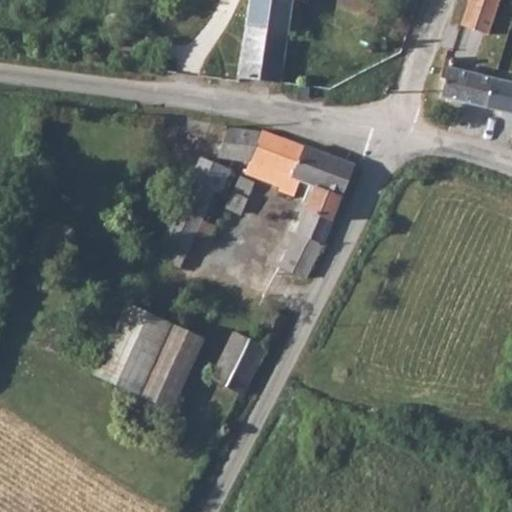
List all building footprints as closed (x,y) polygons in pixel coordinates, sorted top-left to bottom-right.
[(298,0),(247,0),(238,82),(278,88),(290,4),(298,5),(298,0)] [(499,0),(464,0),(454,24),(484,33),(499,0)] [(439,59),(433,83),(441,85),(439,97),(511,112),(511,85),(446,72),(447,62),(439,59)] [(255,143),(242,175),(253,180),(253,188),(267,194),(276,190),(306,203),(276,273),(303,287),(354,185),(255,143)] [(166,246),(194,257),(230,166),(202,155),(166,246)] [(237,189),(225,216),(239,221),(250,195),(237,189)] [(216,390),(246,404),(279,337),(245,322),(216,390)] [(98,396),(138,414),(170,340),(133,323),(98,396)] [(170,340),(138,414),(177,431),(208,356),(170,340)] [(315,419),(304,457),(332,465),(342,426),(315,419)]
